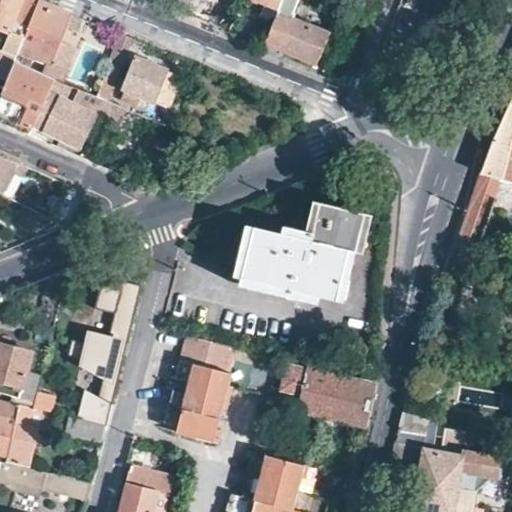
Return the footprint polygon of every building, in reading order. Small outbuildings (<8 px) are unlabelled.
[(0,0),(0,29),(22,38),(28,23),(37,0),(0,0)] [(73,13),(39,0),(37,0),(28,23),(16,53),(34,60),(46,65),(43,73),(52,77),(58,80),(64,67),(53,62),(61,41),(66,28),(73,13)] [(254,0),(265,4),(259,18),(272,24),(281,0),(254,0)] [(281,0),(272,24),(262,47),(283,56),(286,50),(318,63),(329,35),(294,21),(297,16),(288,13),(292,0),(281,0)] [(73,13),(66,28),(77,33),(83,17),(73,13)] [(133,37),(121,32),(96,94),(107,99),(133,37)] [(73,46),(61,41),(53,62),(64,67),(73,46)] [(13,60),(31,68),(34,60),(16,53),(13,60)] [(131,70),(125,67),(123,73),(128,76),(120,98),(135,105),(140,96),(169,108),(177,88),(160,82),(166,70),(136,57),(131,70)] [(31,68),(13,60),(0,92),(0,116),(11,121),(30,129),(52,77),(43,73),(31,68)] [(177,88),(182,76),(166,70),(160,82),(177,88)] [(58,80),(52,77),(32,126),(81,147),(95,114),(117,123),(123,106),(58,80)] [(511,97),(489,148),(451,256),(470,261),(503,165),(511,167),(511,97)] [(0,194),(0,195),(12,171),(24,176),(28,167),(0,155),(0,194)] [(83,191),(66,184),(50,220),(64,226),(90,216),(93,215),(93,213),(83,191)] [(296,237),(254,228),(242,277),(288,289),(286,296),(301,300),(303,292),(335,301),(348,250),(356,252),(365,214),(313,201),(306,232),(298,230),(296,237)] [(67,267),(48,275),(42,299),(58,304),(67,267)] [(116,325),(80,309),(63,346),(74,352),(62,377),(87,388),(116,325)] [(237,346),(188,334),(175,384),(164,427),(201,437),(203,439),(218,443),(222,429),(219,427),(225,406),(230,406),(234,386),(231,385),(233,373),(231,371),(237,346)] [(0,399),(19,404),(25,406),(38,353),(0,343),(0,399)] [(325,367),(289,358),(288,365),(324,373),(325,367)] [(372,386),(373,378),(325,367),(324,373),(288,365),(283,387),(304,392),(301,407),(364,423),(372,386)] [(51,395),(36,390),(31,407),(43,410),(47,411),(51,395)] [(0,454),(7,457),(30,462),(43,410),(31,407),(25,406),(19,404),(0,399),(0,454)] [(432,417),(403,412),(400,428),(429,433),(432,417)] [(75,437),(99,443),(104,426),(106,425),(79,419),(75,437)] [(505,454),(397,438),(393,456),(425,460),(417,503),(398,500),(395,511),(473,511),(482,470),(501,473),(505,454)] [(308,466),(253,451),(240,497),(230,494),(225,511),(299,511),(296,511),(300,500),(295,498),(301,477),(305,478),(308,466)] [(179,494),(183,477),(133,464),(123,502),(120,511),(165,511),(170,491),(179,494)] [(89,482),(15,465),(11,478),(86,496),(89,482)]
